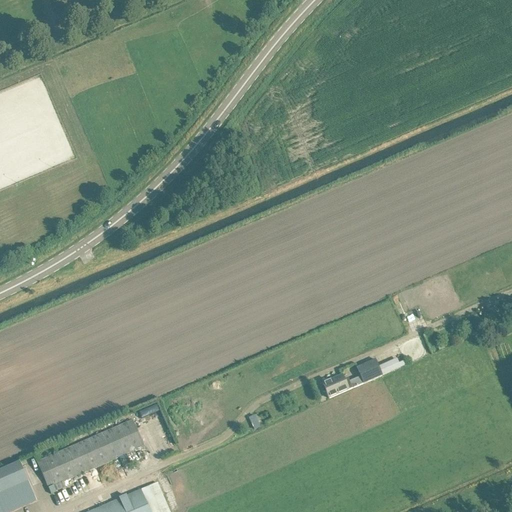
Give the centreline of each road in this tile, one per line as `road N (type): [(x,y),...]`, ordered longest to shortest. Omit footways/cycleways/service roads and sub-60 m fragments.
road 1 (unclassified): [(511,292),(267,397),(212,443),(54,511)]
road 2 (secondary): [(0,292),(80,247),(182,162),(315,0)]
road 3 (unclassified): [(150,0),(0,63)]
